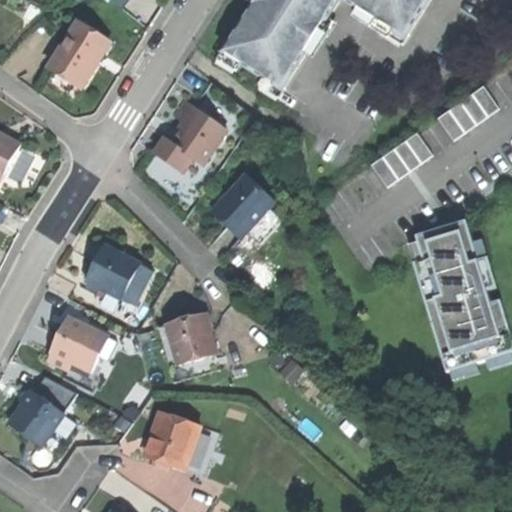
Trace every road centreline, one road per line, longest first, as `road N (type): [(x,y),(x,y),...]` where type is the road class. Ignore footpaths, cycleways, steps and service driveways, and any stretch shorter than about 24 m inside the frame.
road 1 (residential): [(0,334),(33,261),(101,156)]
road 2 (residential): [(101,156),(200,0)]
road 3 (residential): [(101,156),(193,255)]
road 4 (residential): [(0,76),(101,156)]
